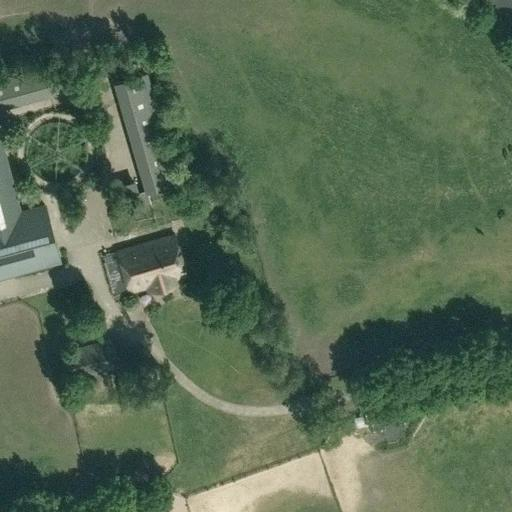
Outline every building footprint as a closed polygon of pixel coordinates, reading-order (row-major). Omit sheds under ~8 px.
[(511,0),(484,0),(508,21),(511,15),(511,0)] [(0,107),(50,94),(43,64),(0,75),(0,107)] [(0,273),(60,257),(46,203),(19,210),(0,138),(0,273)] [(156,289),(175,283),(174,278),(186,275),(175,234),(117,251),(129,291),(155,284),(156,289)] [(120,368),(112,338),(65,350),(72,377),(102,370),(103,373),(120,368)]
